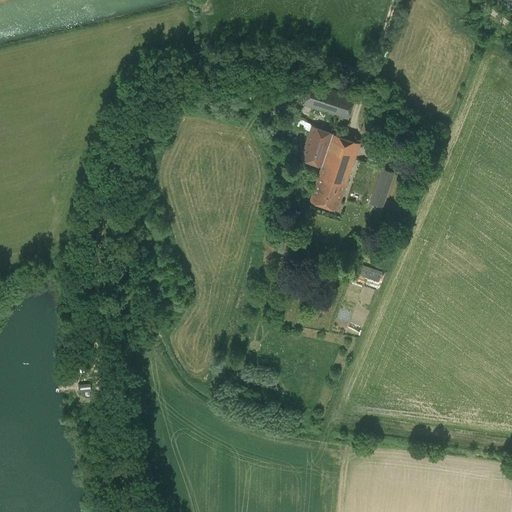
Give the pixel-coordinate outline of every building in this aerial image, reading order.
[(201,12),(210,12),(209,0),(208,0),(201,0),(201,12)] [(311,83),(304,104),(348,119),(355,98),(311,83)] [(301,159),(321,166),(333,132),(312,126),(301,159)] [(337,210),(360,142),(333,132),(321,166),(310,200),(337,210)] [(371,203),(382,207),(394,172),(382,168),(371,203)] [(278,252),(295,256),(298,243),(281,239),(278,252)] [(360,274),(379,281),(382,271),(363,265),(360,274)]
